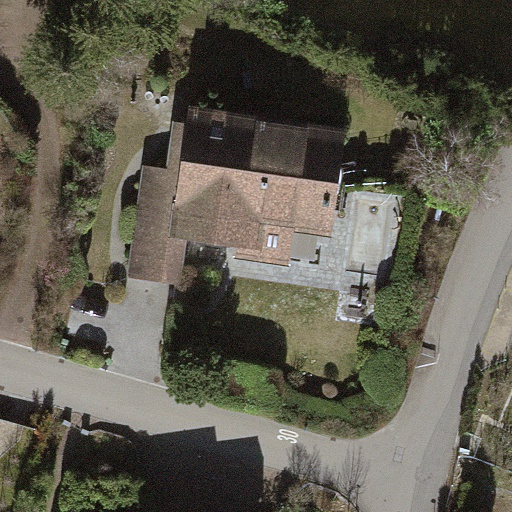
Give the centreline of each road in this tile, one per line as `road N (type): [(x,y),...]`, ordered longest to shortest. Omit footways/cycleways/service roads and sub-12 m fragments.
road 1 (residential): [(416,482),(0,368)]
road 2 (residential): [(511,223),(416,482)]
